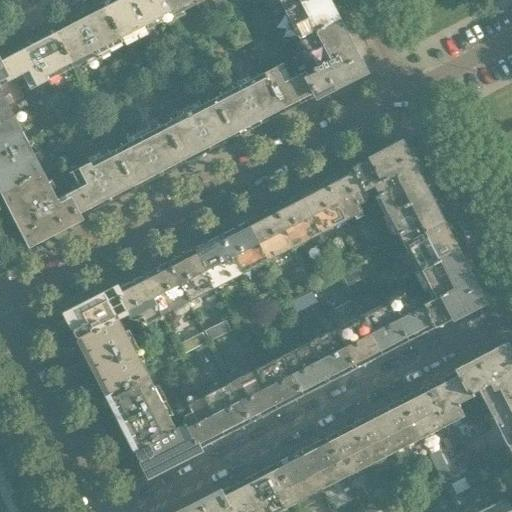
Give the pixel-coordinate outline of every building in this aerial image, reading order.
[(129,0),(107,0),(100,4),(120,43),(145,30),(129,0)] [(161,0),(129,0),(145,30),(170,17),(161,0)] [(193,0),(161,0),(170,17),(195,4),(193,0)] [(275,0),(281,10),(301,0),(275,0)] [(327,0),(301,0),(281,10),(296,40),(337,19),(327,0)] [(100,4),(75,16),(96,56),(120,43),(100,4)] [(208,13),(198,19),(203,28),(213,22),(208,13)] [(75,16),(51,29),(72,68),(96,56),(75,16)] [(223,28),(234,49),(255,39),(245,17),(223,28)] [(337,19),(296,40),(311,67),(312,68),(352,47),(337,19)] [(51,29),(26,42),(46,81),(72,68),(51,29)] [(148,44),(154,55),(164,50),(158,39),(148,44)] [(26,42),(0,55),(0,72),(6,84),(20,77),(27,91),(46,81),(26,42)] [(312,68),(311,67),(302,71),(315,96),(359,73),(361,66),(352,47),(312,68)] [(108,64),(98,69),(104,81),(114,76),(108,64)] [(280,64),(252,78),(273,118),(315,96),(302,71),(288,79),(280,64)] [(273,118),(252,78),(238,85),(258,125),(273,118)] [(238,85),(213,99),(233,138),(258,125),(238,85)] [(0,120),(12,114),(0,91),(0,120)] [(213,99),(188,112),(208,151),(233,138),(213,99)] [(188,112),(163,124),(183,164),(208,151),(188,112)] [(12,114),(0,120),(0,156),(27,143),(12,114)] [(100,124),(111,144),(116,142),(106,121),(100,124)] [(163,124),(138,137),(158,177),(183,164),(163,124)] [(138,137),(114,150),(134,189),(158,177),(138,137)] [(27,143),(0,156),(0,185),(3,192),(42,172),(27,143)] [(395,145),(350,168),(363,193),(372,188),(371,186),(412,165),(402,147),(395,145)] [(114,150),(89,163),(109,202),(134,189),(114,150)] [(79,187),(65,194),(78,218),(109,202),(89,163),(71,172),(79,187)] [(371,186),(372,188),(386,215),(427,194),(412,165),(371,186)] [(350,168),(323,181),(345,221),(360,213),(356,206),(363,202),(365,197),(363,193),(350,168)] [(42,172),(3,192),(18,220),(57,200),(56,199),(42,172)] [(323,181),(298,195),(319,235),(345,221),(323,181)] [(57,200),(18,220),(29,243),(78,218),(65,194),(56,199),(57,200)] [(427,194),(386,215),(401,243),(441,222),(427,194)] [(298,195),(271,208),(292,248),(319,235),(298,195)] [(271,208),(245,222),(266,262),(292,248),(271,208)] [(245,222),(220,235),(240,275),(266,262),(245,222)] [(441,222),(401,243),(415,271),(456,251),(441,222)] [(220,235),(193,249),(213,289),(240,275),(220,235)] [(193,249),(167,262),(188,302),(213,289),(193,249)] [(456,251),(415,271),(429,298),(430,299),(470,279),(456,251)] [(167,262),(141,275),(161,316),(188,302),(167,262)] [(365,264),(341,277),(347,288),(370,275),(365,264)] [(161,316),(141,275),(113,290),(127,316),(128,318),(135,320),(137,320),(143,334),(158,327),(155,319),(161,316)] [(430,299),(429,298),(420,303),(433,327),(477,304),(480,297),(470,279),(430,299)] [(113,290),(66,314),(78,339),(118,319),(118,320),(127,316),(113,290)] [(401,294),(386,302),(407,341),(433,327),(420,303),(418,299),(412,297),(405,301),(401,294)] [(386,302),(360,316),(380,354),(407,341),(386,302)] [(360,316),(334,329),(354,368),(380,354),(360,316)] [(118,319),(78,339),(92,366),(132,346),(118,320),(118,319)] [(334,329),(308,343),(327,381),(354,368),(334,329)] [(308,343),(282,356),(302,395),(327,381),(308,343)] [(132,346),(92,366),(107,395),(146,374),(132,346)] [(499,347),(455,370),(467,394),(478,388),(511,370),(511,359),(507,350),(499,347)] [(282,356),(255,370),(275,408),(302,395),(282,356)] [(255,370),(229,384),(249,422),(275,408),(255,370)] [(455,370),(423,387),(444,426),(455,420),(452,414),(459,411),(455,404),(469,397),(467,394),(455,370)] [(511,370),(478,388),(492,416),(511,406),(511,370)] [(146,374),(107,395),(121,422),(160,402),(146,374)] [(229,384),(203,397),(223,435),(249,422),(229,384)] [(423,387),(398,399),(419,439),(444,426),(423,387)] [(181,421),(183,424),(197,449),(223,435),(203,397),(187,405),(191,412),(183,416),(181,421)] [(398,399),(374,412),(395,452),(419,439),(398,399)] [(160,402),(121,422),(136,450),(175,430),(174,429),(160,402)] [(511,406),(492,416),(507,445),(511,442),(511,406)] [(374,412),(348,425),(369,465),(395,452),(374,412)] [(485,430),(477,415),(467,420),(476,435),(485,430)] [(175,430),(136,450),(148,474),(197,449),(183,424),(174,429),(175,430)] [(348,425),(324,438),(344,478),(369,465),(348,425)] [(446,449),(463,441),(458,432),(442,440),(446,449)] [(324,438),(299,450),(320,490),(344,478),(324,438)] [(299,450),(275,463),(294,504),(320,490),(299,450)] [(275,463),(250,476),(266,511),(277,511),(294,504),(275,463)] [(511,486),(511,479),(508,471),(498,475),(495,469),(487,473),(491,481),(500,477),(505,490),(511,486)] [(266,511),(250,476),(217,492),(226,511),(266,511)] [(226,511),(217,492),(179,511),(226,511)] [(499,500),(487,506),(489,511),(511,511),(511,507),(511,508),(507,502),(501,505),(499,500)]
